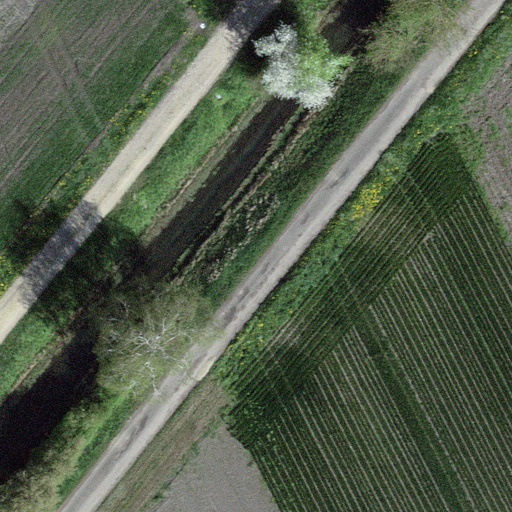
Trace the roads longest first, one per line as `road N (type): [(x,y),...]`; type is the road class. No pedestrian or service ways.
road 1 (track): [(475,0),(55,511)]
road 2 (track): [(244,0),(0,298)]
